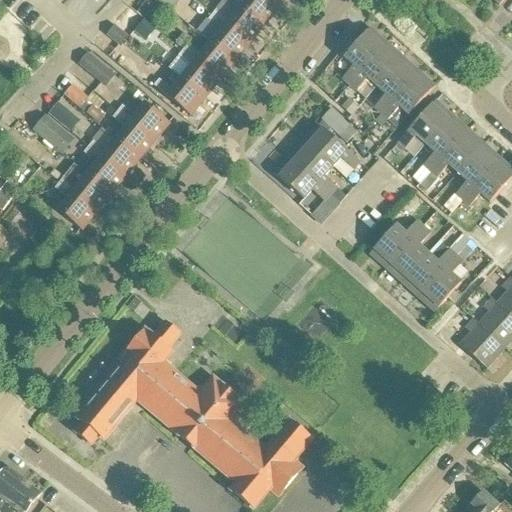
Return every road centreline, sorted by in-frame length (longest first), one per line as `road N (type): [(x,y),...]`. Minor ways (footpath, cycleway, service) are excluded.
road 1 (residential): [(503,410),(220,150)]
road 2 (tertiary): [(0,418),(220,150)]
road 3 (tertiary): [(220,150),(341,0)]
road 4 (residential): [(95,499),(134,452),(213,511)]
road 5 (residential): [(412,511),(503,410)]
road 6 (residential): [(83,40),(0,127)]
